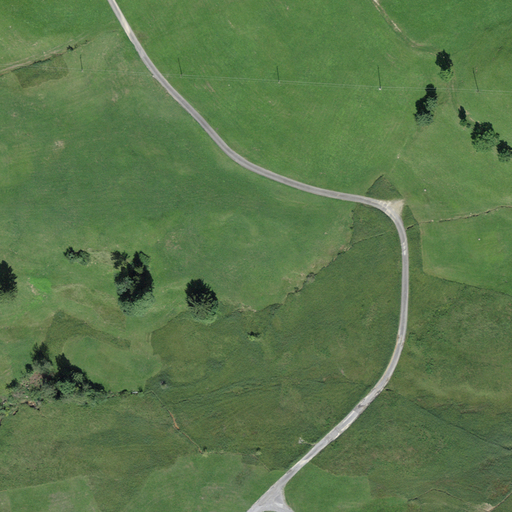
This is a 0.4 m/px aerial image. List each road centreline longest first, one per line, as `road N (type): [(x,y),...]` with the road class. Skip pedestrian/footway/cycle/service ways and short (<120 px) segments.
road 1 (unclassified): [(110,0),(162,80),(233,154),(295,184),(380,205),(403,239),(403,327),(392,367),(366,404),(254,511)]
road 2 (track): [(373,0),(401,36),(446,57),(463,117),(511,154)]
